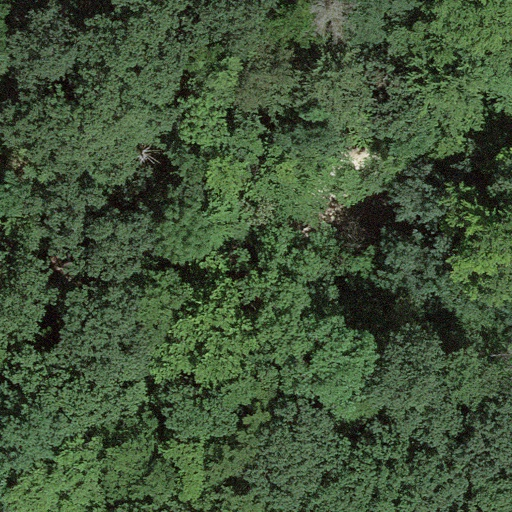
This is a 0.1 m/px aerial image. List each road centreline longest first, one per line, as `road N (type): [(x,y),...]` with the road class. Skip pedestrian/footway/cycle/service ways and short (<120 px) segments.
road 1 (track): [(339,164),(310,274),(250,381),(160,511)]
road 2 (track): [(339,164),(0,296)]
road 3 (track): [(511,30),(443,115),(339,164)]
road 4 (track): [(339,164),(418,0)]
